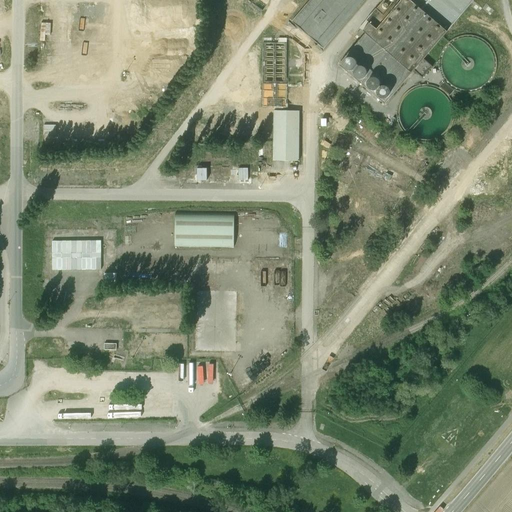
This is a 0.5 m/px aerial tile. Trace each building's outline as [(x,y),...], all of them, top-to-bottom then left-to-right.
[(324,49),(365,0),(307,0),(290,21),(324,49)] [(384,0),(376,9),(366,21),(365,20),(359,28),(363,31),(366,34),(339,65),(385,104),(414,71),(423,78),(433,67),(424,59),(474,0),(384,0)] [(83,3),(83,16),(92,16),(92,4),(83,3)] [(263,44),(265,52),(272,51),(270,43),(263,44)] [(262,106),(285,106),(286,83),(266,82),(267,68),(271,68),(272,64),(266,64),(265,82),(263,82),(262,106)] [(272,109),(272,159),(299,159),(299,109),(272,109)] [(211,135),(211,117),(198,117),(198,135),(211,135)] [(388,151),(396,156),(402,146),(394,142),(388,151)] [(215,163),(215,158),(203,158),(203,169),(199,169),(199,180),(219,179),(219,170),(224,170),(224,163),(215,163)] [(488,174),(504,187),(511,178),(495,165),(488,174)] [(232,214),(173,214),(173,247),(232,247),(232,214)] [(193,290),(192,351),(236,351),(237,290),(193,290)] [(270,354),(253,368),(259,374),(275,360),(270,354)] [(217,371),(190,372),(191,392),(217,391),(217,371)]
